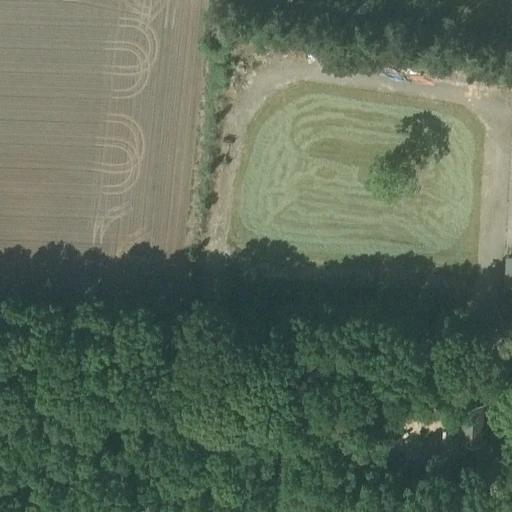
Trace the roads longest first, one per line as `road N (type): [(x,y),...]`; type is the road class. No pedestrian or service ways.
road 1 (track): [(330,353),(0,339)]
road 2 (unclassified): [(511,360),(330,353)]
